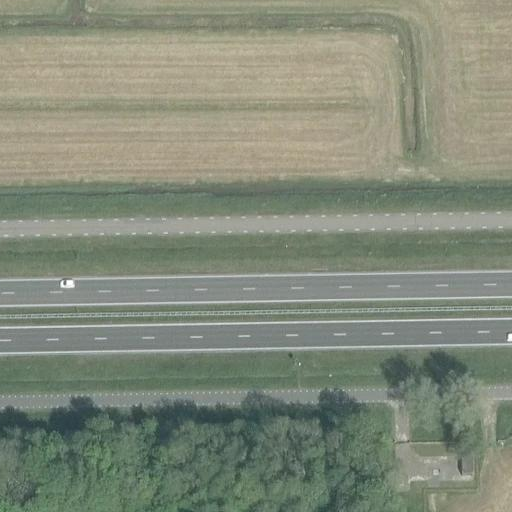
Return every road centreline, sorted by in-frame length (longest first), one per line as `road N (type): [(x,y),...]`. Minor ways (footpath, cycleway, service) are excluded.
road 1 (trunk): [(0,342),(511,332)]
road 2 (unclassified): [(0,403),(511,394)]
road 3 (trunk): [(511,285),(0,294)]
road 4 (unclassified): [(0,228),(511,220)]
